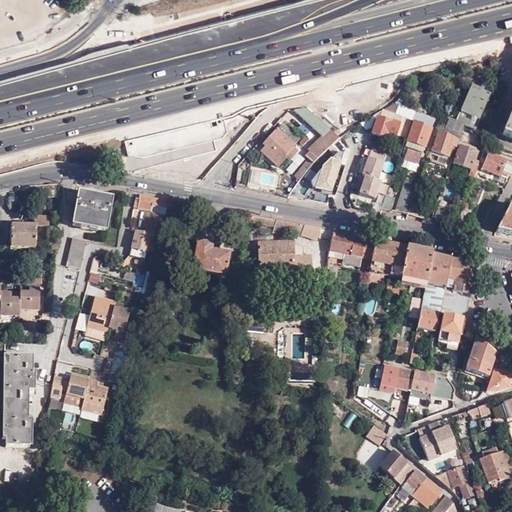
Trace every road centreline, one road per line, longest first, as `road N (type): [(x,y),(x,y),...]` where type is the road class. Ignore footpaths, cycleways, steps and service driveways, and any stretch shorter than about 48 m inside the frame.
road 1 (motorway): [(0,145),(326,63)]
road 2 (tertiary): [(210,196),(500,251)]
road 3 (unknown): [(79,172),(44,412)]
road 4 (motorway): [(445,0),(212,57)]
road 5 (motorway): [(212,57),(0,110)]
road 6 (tertiary): [(0,183),(58,170),(210,196)]
road 7 (motorway): [(399,0),(212,57)]
road 8 (motorway): [(326,63),(511,17)]
road 9 (motorway): [(326,63),(511,34)]
road 10 (unknown): [(250,0),(130,22),(113,22),(101,11)]
road 11 (primary): [(0,71),(68,44),(112,0)]
